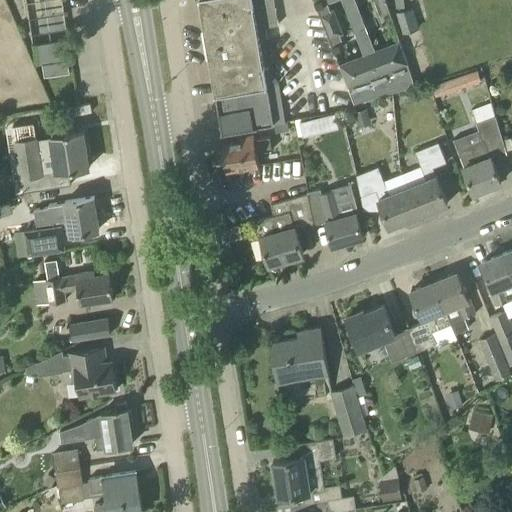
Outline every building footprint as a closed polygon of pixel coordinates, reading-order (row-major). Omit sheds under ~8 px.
[(274,123),(267,84),(258,27),(278,24),(274,0),(199,0),(205,28),(205,30),(202,30),(207,59),(210,58),(210,60),(211,60),(216,91),(215,91),(215,93),(211,93),(217,131),(221,131),(274,123)] [(403,33),(420,28),(413,7),(397,12),(403,33)] [(330,21),(325,23),(333,44),(339,41),(337,37),(344,34),(339,22),(332,25),(330,21)] [(37,63),(52,61),(71,58),(68,38),(34,44),(37,63)] [(415,85),(407,61),(348,85),(355,103),(415,85)] [(436,96),(482,80),(478,69),(432,85),(436,96)] [(491,102),(472,109),(477,122),(496,115),(491,102)] [(503,139),(496,115),(477,122),(484,140),(458,150),(464,166),(474,192),(501,181),(491,156),(506,150),(503,139)] [(318,133),(314,119),(300,122),(303,135),(304,136),(318,133)] [(274,123),(275,132),(289,129),(288,122),(288,121),(286,121),(285,122),(274,123)] [(90,166),(84,130),(70,132),(70,131),(66,132),(66,133),(52,135),(52,136),(37,139),(37,138),(16,141),(21,177),(90,166)] [(255,138),(254,135),(239,137),(240,140),(223,143),(224,154),(222,154),(224,168),(227,168),(227,170),(259,165),(257,152),(273,150),(270,136),(255,138)] [(417,215),(448,203),(433,167),(447,162),(439,141),(415,151),(427,179),(410,185),(417,215)] [(390,193),(379,165),(356,174),(361,196),(377,190),(380,197),(379,197),(390,226),(417,215),(410,185),(390,193)] [(364,236),(356,211),(343,215),(335,189),(321,193),(320,189),(308,191),(308,193),(314,223),(315,222),(315,224),(326,220),(333,245),(364,236)] [(269,263),(303,254),(296,228),(314,223),(308,193),(271,203),(274,215),(259,219),(263,234),(261,235),(269,263)] [(99,227),(94,197),(95,197),(95,196),(66,200),(66,201),(49,204),(50,207),(52,225),(27,229),(31,254),(42,252),(65,249),(63,234),(70,233),(100,228),(100,227),(99,227)] [(497,304),(502,303),(511,298),(511,269),(505,252),(482,261),(493,288),(491,289),(497,304)] [(96,275),(95,270),(46,278),(46,279),(50,302),(66,299),(65,290),(78,288),(81,303),(114,297),(110,272),(96,275)] [(457,271),(434,281),(451,323),(455,333),(469,328),(465,317),(476,313),(470,297),(468,298),(457,271)] [(451,323),(434,281),(411,290),(422,317),(420,317),(422,322),(409,327),(408,327),(418,350),(437,342),(432,331),(451,323)] [(395,332),(384,304),(365,312),(364,309),(347,316),(360,348),(384,339),(393,360),(418,350),(408,327),(395,332)] [(491,316),(511,365),(511,364),(511,321),(510,317),(507,309),(505,310),(491,316)] [(110,317),(71,323),(74,341),(113,335),(110,317)] [(277,377),(327,369),(328,369),(321,326),(302,329),(303,335),(271,340),(277,377)] [(497,379),(511,374),(494,334),(481,339),(497,379)] [(106,361),(104,347),(69,352),(69,354),(64,355),(63,349),(38,361),(39,371),(40,375),(64,370),(71,369),(73,382),(78,382),(80,396),(117,390),(113,368),(107,369),(106,363),(112,362),(112,360),(106,361)] [(344,435),(368,428),(354,384),(331,391),(344,435)] [(128,410),(126,401),(116,402),(117,408),(114,408),(114,406),(101,408),(102,412),(80,423),(60,430),(62,442),(96,436),(98,448),(107,447),(133,443),(130,426),(134,425),(132,409),(128,410)] [(494,415),(472,410),(468,428),(490,433),(494,415)] [(324,485),(320,459),(336,457),(333,437),(286,444),(288,458),(273,460),(279,496),(294,494),(296,504),(342,496),(340,483),(324,485)] [(54,452),(56,467),(56,470),(81,466),(78,448),(54,452)] [(396,463),(378,478),(383,502),(402,498),(396,463)] [(136,470),(104,475),(104,476),(89,478),(90,481),(83,482),(81,466),(56,470),(58,485),(82,482),(84,497),(106,494),(108,503),(95,505),(95,511),(142,511),(138,483),(134,484),(133,472),(136,470)] [(356,508),(354,494),(342,496),(296,504),(294,504),(294,511),(331,511),(332,511),(356,508)]
